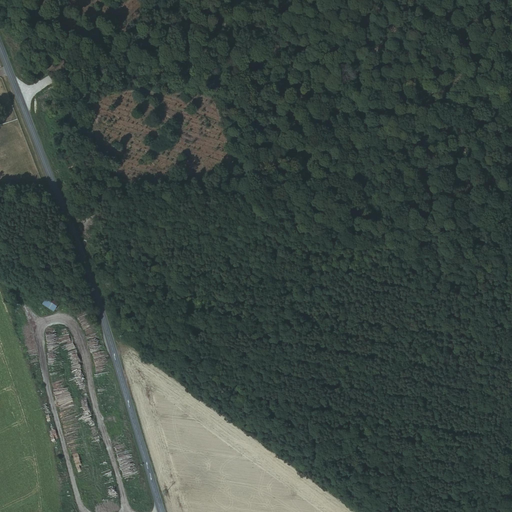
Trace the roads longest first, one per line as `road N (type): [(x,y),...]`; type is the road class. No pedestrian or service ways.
road 1 (track): [(17,91),(79,76),(223,81),(362,56),(511,60)]
road 2 (tertiary): [(161,511),(87,262),(0,51)]
